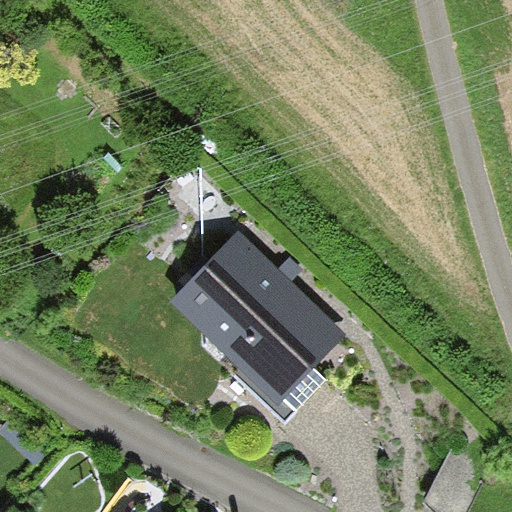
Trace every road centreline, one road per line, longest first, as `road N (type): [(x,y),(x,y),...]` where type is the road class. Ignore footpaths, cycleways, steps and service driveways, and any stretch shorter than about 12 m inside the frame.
road 1 (track): [(435,0),(511,321)]
road 2 (residential): [(0,357),(63,399),(291,511)]
